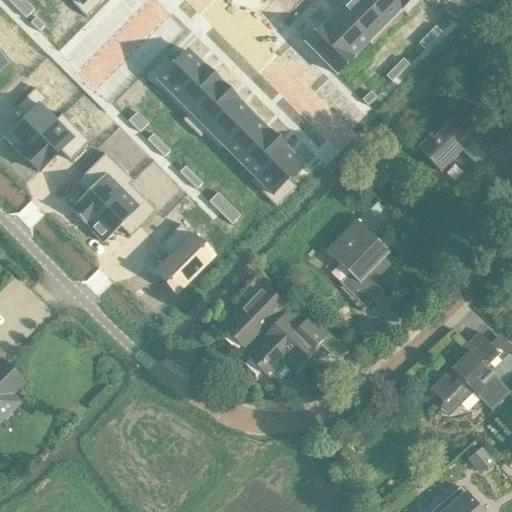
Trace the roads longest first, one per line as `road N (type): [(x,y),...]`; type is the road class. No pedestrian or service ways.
road 1 (unclassified): [(511,245),(337,408),(302,420),(258,421),(210,404),(142,358),(0,216)]
road 2 (residential): [(333,127),(245,38)]
